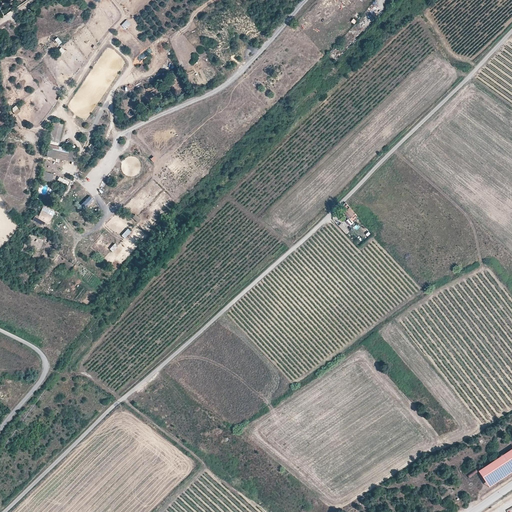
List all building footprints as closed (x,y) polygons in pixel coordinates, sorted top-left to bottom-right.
[(355,12),(350,21),(356,24),(361,15),(355,12)] [(126,30),(132,24),(127,20),(122,25),(126,30)] [(15,105),(11,107),(15,114),(20,111),(15,105)] [(64,124),(53,122),(49,142),(59,144),(64,124)] [(77,150),(48,144),(46,157),(75,162),(77,150)] [(48,181),(50,173),(44,171),(41,180),(48,181)] [(354,213),(349,208),(344,212),(349,217),(354,213)] [(48,224),(52,216),(41,210),(38,215),(35,214),(32,220),(44,226),(45,222),(48,224)] [(134,213),(132,217),(137,221),(140,218),(134,213)] [(350,224),(356,219),(353,216),(347,221),(350,224)] [(60,223),(57,225),(62,235),(66,233),(60,223)] [(125,238),(131,230),(127,227),(121,235),(125,238)] [(114,242),(109,248),(112,251),(117,246),(114,242)] [(511,469),(511,447),(478,470),(489,485),(511,469)]
